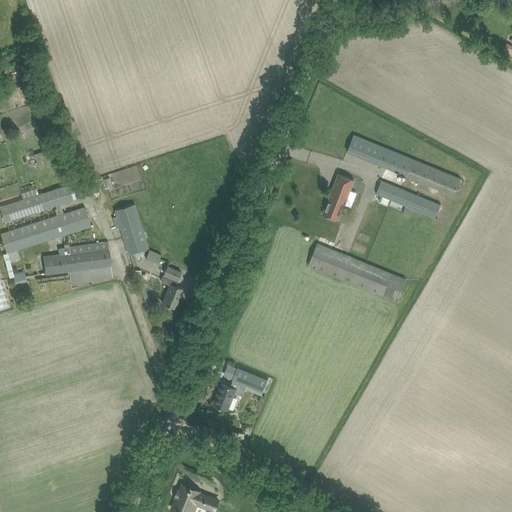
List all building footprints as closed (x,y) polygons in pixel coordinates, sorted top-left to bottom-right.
[(453,195),(460,178),(355,134),(348,151),(453,195)] [(34,154),(39,168),(42,166),(39,158),(47,155),(46,150),(34,154)] [(323,213),(339,219),(344,204),(351,207),(357,193),(350,190),(354,179),(338,173),(323,213)] [(376,193),(435,217),(441,204),(381,180),(376,193)] [(0,232),(6,251),(91,225),(85,206),(63,213),(60,203),(73,199),(68,184),(38,193),(37,188),(21,193),(23,198),(0,204),(0,208),(4,221),(54,205),(57,215),(0,232)] [(129,253),(133,265),(137,264),(135,258),(134,258),(133,252),(134,252),(135,256),(145,253),(143,249),(148,247),(135,203),(114,209),(117,216),(112,217),(115,228),(120,226),(128,254),(129,253)] [(44,263),(46,273),(111,264),(108,241),(98,242),(69,246),(68,243),(64,243),(64,247),(59,248),(60,254),(43,256),(44,263)] [(309,265),(398,301),(407,279),(324,245),(318,243),(309,265)] [(146,258),(158,263),(161,254),(149,249),(146,258)] [(163,302),(175,307),(182,289),(176,286),(182,272),(167,266),(161,280),(170,284),(163,302)] [(134,269),(146,305),(150,304),(143,281),(144,280),(141,270),(134,269)] [(13,273),(15,284),(27,281),(24,271),(13,273)] [(0,308),(10,305),(0,273),(0,308)] [(214,404),(227,410),(235,392),(243,395),(246,389),(260,395),(262,391),(263,392),(268,380),(238,367),(231,386),(223,382),(214,404)] [(177,497),(172,508),(180,511),(179,511),(181,511),(182,511),(183,511),(191,511),(195,502),(203,505),(205,501),(206,501),(207,499),(205,499),(207,494),(199,491),(192,488),(189,487),(182,484),(179,490),(178,490),(175,496),(177,497)]
